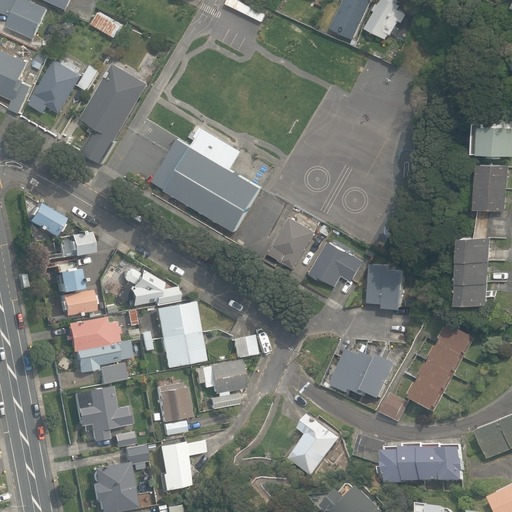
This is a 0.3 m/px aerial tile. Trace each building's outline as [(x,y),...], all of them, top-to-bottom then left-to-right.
[(8,25),(36,38),(50,8),(32,0),(0,0),(0,9),(12,15),(8,25)] [(217,21),(249,39),(261,18),(230,0),(217,21)] [(345,0),(332,28),(355,39),(373,0),(345,0)] [(368,27),(388,38),(389,36),(393,34),(400,20),(403,22),(408,14),(400,9),(402,4),(398,1),(398,0),(382,0),(380,4),(378,3),(375,9),(377,11),(368,27)] [(302,17),(315,22),(321,8),(308,2),(302,17)] [(94,24),(117,37),(124,25),(101,12),(94,24)] [(64,28),(71,31),(77,19),(70,16),(64,28)] [(20,57),(0,47),(0,38),(2,34),(0,32),(0,93),(14,100),(10,108),(21,113),(42,67),(41,67),(46,56),(36,51),(33,59),(30,57),(29,60),(27,60),(28,58),(20,55),(20,57)] [(16,54),(21,43),(11,39),(7,50),(16,54)] [(52,53),(59,58),(64,49),(57,45),(52,53)] [(50,105),(62,112),(78,84),(89,90),(101,70),(92,65),(86,76),(57,58),(31,103),(46,112),(50,105)] [(103,163),(150,83),(115,63),(82,118),(94,125),(90,130),(94,132),(83,151),(103,163)] [(167,189),(236,231),(261,187),(231,169),(243,150),(202,126),(198,133),(192,129),(205,106),(193,98),(191,100),(177,92),(174,97),(173,96),(147,138),(177,155),(189,135),(197,139),(167,189)] [(511,126),(483,124),(481,153),(491,154),(491,157),(503,158),(503,156),(511,156),(511,126)] [(413,156),(421,157),(422,135),(415,135),(413,156)] [(478,208),(507,210),(511,165),(482,163),(478,208)] [(145,187),(154,193),(166,173),(156,168),(145,187)] [(64,218),(38,203),(35,208),(33,207),(29,215),(31,216),(28,221),(53,236),(56,231),(58,232),(63,225),(61,223),(64,218)] [(287,213),(269,243),(283,251),(279,258),(290,265),(312,228),(287,213)] [(60,257),(90,252),(86,232),(57,237),(60,257)] [(461,301),(490,303),(493,237),(464,235),(461,301)] [(353,282),(365,260),(329,240),(312,270),(331,281),(336,272),(353,282)] [(59,291),(79,288),(74,259),(54,262),(59,291)] [(392,264),(374,263),(371,302),(386,303),(388,269),(392,269),(392,264)] [(131,299),(132,306),(155,301),(156,305),(179,300),(177,286),(160,289),(163,282),(142,270),(139,274),(131,268),(128,269),(124,271),(123,274),(123,277),(125,280),(127,281),(125,285),(122,284),(120,287),(122,288),(118,297),(122,301),(131,299)] [(388,269),(386,303),(386,307),(405,309),(409,271),(392,269),(388,269)] [(28,287),(25,274),(19,275),(22,288),(28,287)] [(91,295),(90,289),(60,294),(61,301),(59,301),(61,310),(63,309),(64,315),(93,310),(92,303),(94,303),(93,295),(91,295)] [(156,308),(167,367),(205,360),(194,301),(156,308)] [(138,324),(135,309),(128,311),(130,325),(138,324)] [(75,350),(119,341),(118,333),(120,333),(119,327),(116,327),(115,321),(106,323),(105,317),(67,324),(71,350),(75,350)] [(411,399),(434,412),(436,407),(438,408),(445,397),(442,395),(446,389),(448,390),(454,379),(452,378),(456,371),(458,373),(464,361),(462,360),(466,353),(467,354),(474,343),(472,341),(474,337),(452,325),(449,330),(448,329),(442,339),(444,340),(440,348),(438,347),(432,357),(434,358),(429,366),(428,365),(422,375),(424,376),(419,385),(417,384),(412,394),(414,395),(411,399)] [(128,331),(130,340),(140,338),(138,329),(128,331)] [(142,332),(145,350),(152,349),(149,331),(142,332)] [(232,339),(236,357),(257,352),(254,334),(232,339)] [(131,357),(128,339),(119,341),(75,350),(78,372),(96,369),(95,365),(131,357)] [(364,359),(350,353),(332,390),(351,396),(353,393),(367,399),(368,396),(365,394),(381,360),(365,356),(364,359)] [(213,385),(214,393),(245,388),(240,358),(209,364),(209,366),(200,368),(204,387),(213,385)] [(399,366),(381,360),(365,394),(368,396),(382,402),(399,366)] [(99,367),(102,383),(126,378),(123,362),(99,367)] [(157,387),(163,422),(191,417),(186,386),(182,387),(181,382),(157,387)] [(116,408),(112,386),(74,392),(76,408),(77,408),(80,426),(83,425),(84,431),(91,430),(93,441),(109,438),(107,429),(119,427),(119,425),(131,423),(128,406),(116,408)] [(212,408),(239,403),(237,393),(210,398),(212,408)] [(400,422),(410,403),(394,394),(390,403),(387,402),(382,413),(400,422)] [(290,458),(311,475),(340,438),(314,418),(312,416),(311,417),(301,429),(308,435),(290,458)] [(511,418),(479,432),(490,459),(511,450),(511,418)] [(166,435),(187,431),(185,420),(164,423),(166,435)] [(115,435),(117,446),(136,443),(133,431),(115,435)] [(354,455),(381,464),(388,443),(361,434),(354,455)] [(162,473),(165,490),(192,485),(187,455),(206,452),(203,439),(185,443),(184,441),(158,446),(163,473),(162,473)] [(100,500),(101,511),(107,511),(137,507),(129,464),(148,461),(145,444),(125,448),(128,461),(93,467),(94,473),(94,475),(94,476),(94,478),(95,479),(96,481),(96,482),(92,482),(96,501),(100,500)] [(464,461),(464,450),(444,450),(425,451),(425,449),(408,450),(408,454),(388,454),(389,482),(404,482),(404,484),(448,483),(448,484),(465,484),(465,482),(468,482),(467,461),(464,461)] [(385,511),(363,488),(360,490),(356,486),(353,487),(345,494),(342,491),(324,507),(328,511),(385,511)] [(511,511),(511,486),(490,497),(497,511),(511,511)]
